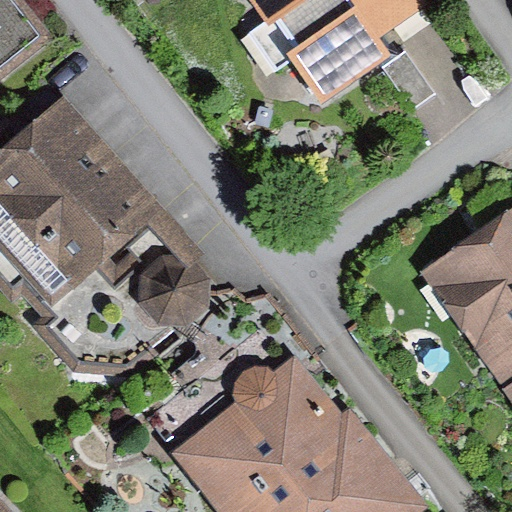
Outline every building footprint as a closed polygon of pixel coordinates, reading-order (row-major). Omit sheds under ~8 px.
[(0,0),(0,81),(52,42),(20,0),(0,0)] [(254,0),(269,21),(250,34),(278,74),(298,61),(326,101),(391,56),(379,38),(429,3),(427,0),(254,0)] [(407,55),(385,69),(411,109),(433,94),(407,55)] [(64,98),(0,155),(0,288),(13,302),(21,295),(41,317),(33,324),(77,373),(128,376),(181,337),(210,306),(211,277),(183,251),(156,253),(116,289),(99,271),(166,211),(64,98)] [(511,208),(421,273),(495,377),(511,364),(511,208)] [(241,402),(177,456),(224,511),(419,511),(429,505),(349,410),(342,416),(294,359),(276,374),(270,367),(255,367),(243,371),(236,381),(233,394),(241,402)] [(511,364),(495,377),(511,401),(511,364)] [(0,511),(14,511),(0,497),(0,511)]
